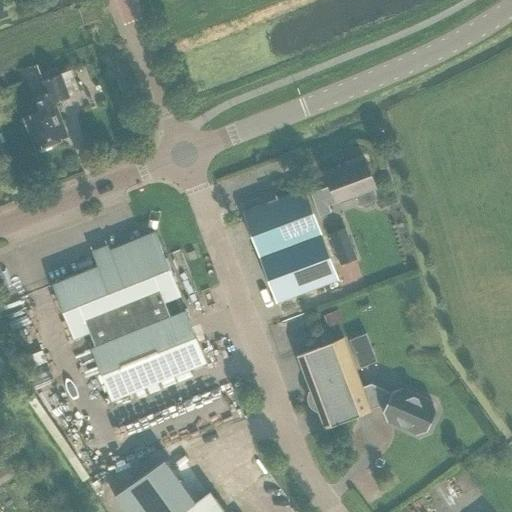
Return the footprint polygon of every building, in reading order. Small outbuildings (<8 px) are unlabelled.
[(6,8),(0,9),(0,19),(9,16),(6,8)] [(68,94),(60,73),(40,81),(45,93),(33,98),(38,112),(23,118),(29,131),(31,131),(37,148),(66,137),(57,114),(60,113),(54,99),(68,94)] [(336,202),(336,203),(356,196),(359,203),(365,206),(373,203),(376,196),(373,189),(376,188),(365,159),(325,173),(330,185),(310,193),(319,216),(331,212),(328,205),(336,202)] [(276,302),(337,280),(321,235),(304,189),(243,211),(260,257),(276,302)] [(344,227),(329,232),(340,264),(356,258),(344,227)] [(92,251),(94,256),(98,266),(52,284),(74,337),(89,331),(94,344),(90,346),(111,400),(206,362),(185,308),(181,310),(176,297),(180,295),(154,232),(110,249),(108,244),(92,251)] [(317,409),(324,428),(371,410),(370,409),(378,406),(384,408),(383,411),(386,419),(419,433),(427,430),(436,411),(433,403),(399,388),(392,391),(391,392),(371,383),(362,387),(343,337),(297,355),(311,391),(309,392),(308,396),(308,400),(310,404),(312,408),(316,410),(317,409)] [(164,461),(113,497),(123,511),(224,511),(210,491),(194,502),(164,461)]
